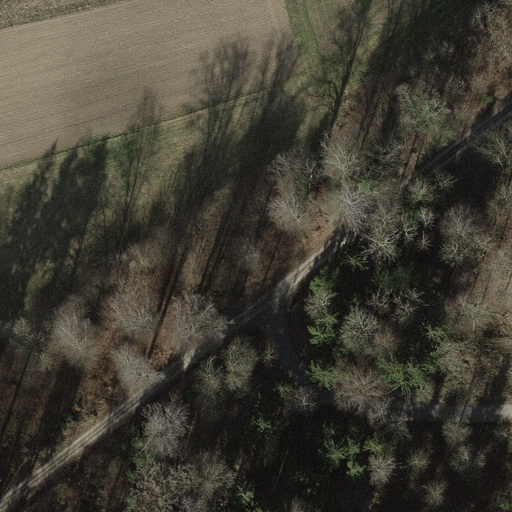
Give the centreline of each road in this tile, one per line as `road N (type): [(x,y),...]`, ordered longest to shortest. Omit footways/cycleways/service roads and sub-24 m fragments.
road 1 (track): [(0,506),(270,298)]
road 2 (track): [(270,298),(511,104)]
road 3 (track): [(270,298),(293,362),(347,403),(511,412)]
